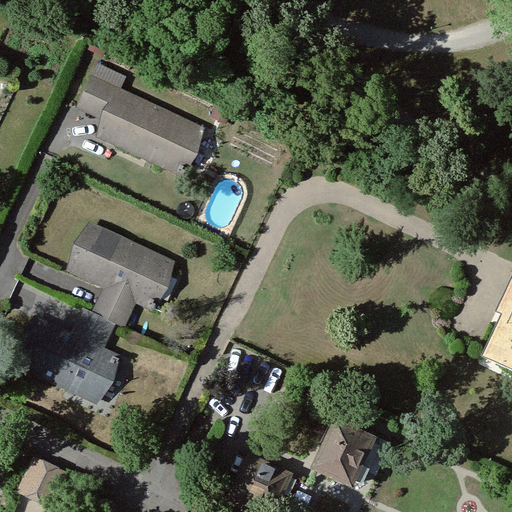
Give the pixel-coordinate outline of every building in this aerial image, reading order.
[(207,130),(94,76),(78,109),(105,122),(97,138),(184,179),(207,130)] [(107,287),(96,311),(126,325),(138,301),(154,308),(175,264),(92,225),(71,270),(107,287)] [(511,288),(503,309),(508,312),(488,356),(511,366),(511,288)] [(72,335),(34,318),(11,367),(99,408),(122,359),(104,351),(115,327),(83,312),(72,335)] [(376,446),(338,428),(317,474),(354,491),(376,446)] [(249,459),(233,496),(269,511),(276,511),(292,477),(249,459)] [(52,505),(66,476),(35,462),(22,490),(52,505)]
